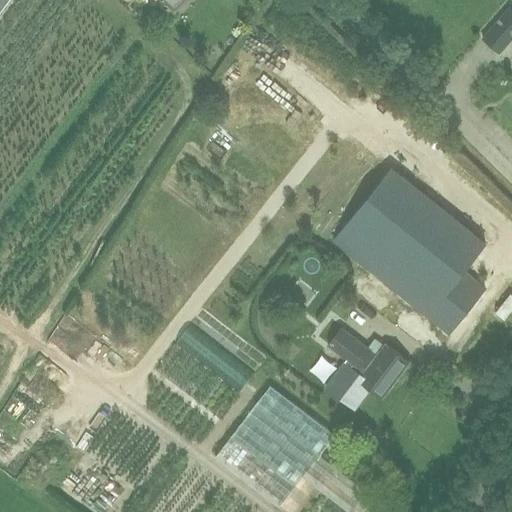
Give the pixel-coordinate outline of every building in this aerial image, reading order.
[(0,0),(0,12),(9,0),(0,0)] [(482,38),(499,53),(511,38),(511,8),(510,7),(482,38)] [(391,169),(334,240),(449,332),(484,288),(462,270),(484,243),(391,169)] [(370,387),(382,397),(410,361),(386,343),(377,355),(341,328),(328,344),(347,358),(326,386),(355,408),(370,387)] [(350,511),(355,511),(370,493),(319,454),(334,434),(270,385),(215,456),(279,506),(302,475),(350,511)]
